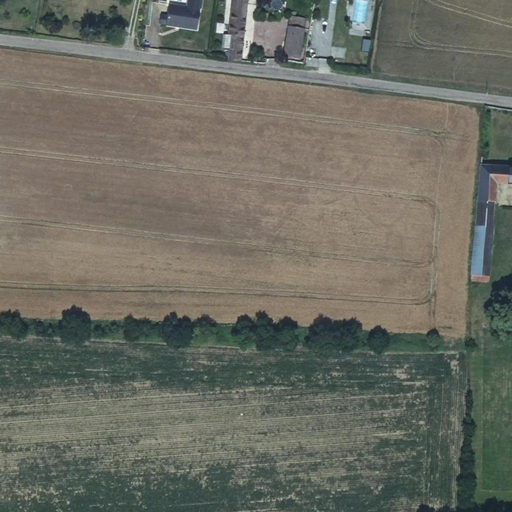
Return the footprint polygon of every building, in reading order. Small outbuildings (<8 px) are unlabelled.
[(200,27),(202,5),(202,0),(190,0),(190,4),(171,2),(168,24),(200,27)] [(249,0),(236,0),(233,32),(231,57),(243,59),(249,0)] [(294,27),(308,30),(311,17),(297,15),(294,27)] [(308,30),(294,27),(287,56),(302,59),(308,30)] [(232,47),(233,32),(226,31),(224,46),(232,47)] [(485,285),(496,186),(511,186),(511,170),(479,168),(468,283),(485,285)]
